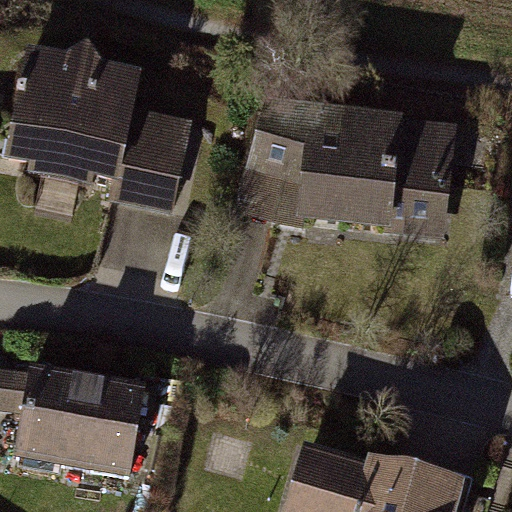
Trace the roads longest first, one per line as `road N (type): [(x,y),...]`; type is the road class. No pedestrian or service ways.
road 1 (residential): [(511,416),(184,329),(0,301)]
road 2 (track): [(511,86),(384,66),(113,0)]
